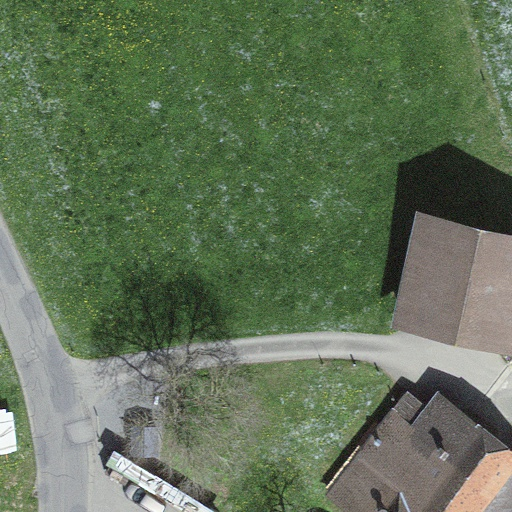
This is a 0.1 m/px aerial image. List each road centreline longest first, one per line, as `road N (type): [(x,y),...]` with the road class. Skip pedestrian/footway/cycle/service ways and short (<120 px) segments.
road 1 (track): [(511,377),(323,342),(205,355),(54,398)]
road 2 (unclassified): [(0,266),(54,398),(64,511)]
